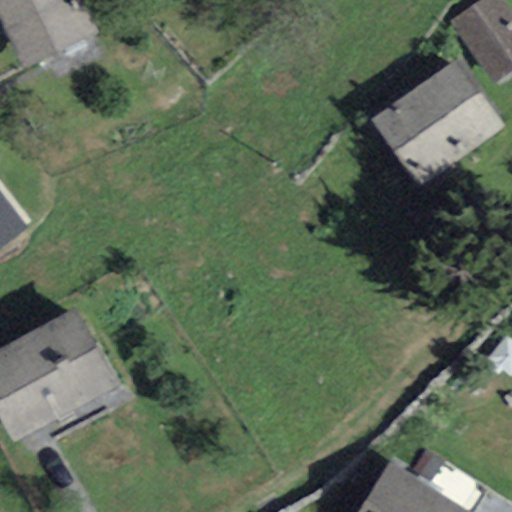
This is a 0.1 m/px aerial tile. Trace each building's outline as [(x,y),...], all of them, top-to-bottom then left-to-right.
[(0,0),(0,15),(24,66),(89,35),(71,0),(0,0)] [(479,0),(449,20),(493,86),(511,73),(511,18),(500,0),(479,0)] [(457,61),(371,120),(417,186),(503,127),(457,61)] [(0,190),(0,252),(30,229),(0,190)] [(79,309),(0,351),(0,418),(15,446),(122,388),(79,309)] [(461,511),(388,466),(358,511),(461,511)]
